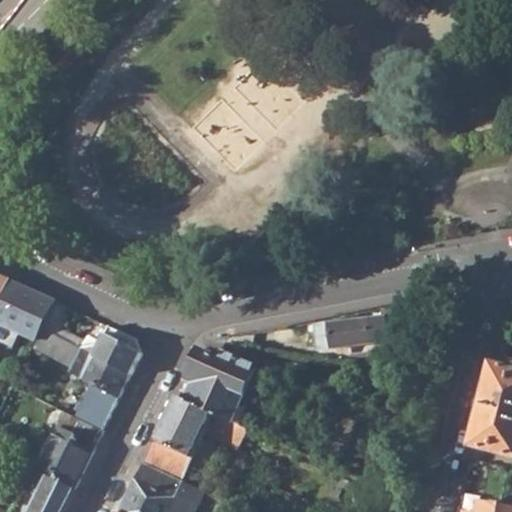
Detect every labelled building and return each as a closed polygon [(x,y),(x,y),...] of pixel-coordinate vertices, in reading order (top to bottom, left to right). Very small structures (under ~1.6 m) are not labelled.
[(0,277),(0,303),(10,282),(0,277)] [(0,303),(0,323),(38,341),(45,330),(58,303),(10,282),(0,303)] [(384,307),(386,317),(418,313),(416,300),(384,307)] [(111,327),(101,347),(99,351),(90,347),(63,333),(73,310),(58,303),(45,330),(132,375),(142,354),(138,339),(111,327)] [(389,343),(386,317),(314,325),(319,350),(333,350),(389,343)] [(84,403),(77,419),(104,432),(132,375),(45,330),(38,341),(34,351),(94,384),(99,387),(90,406),(84,403)] [(92,343),(90,347),(99,351),(101,347),(92,343)] [(227,421),(241,428),(247,414),(239,410),(257,370),(222,353),(219,358),(202,351),(190,379),(197,383),(187,404),(227,421)] [(474,448),(511,457),(511,370),(496,366),(474,448)] [(94,384),(84,403),(90,406),(99,387),(94,384)] [(177,399),(155,442),(194,460),(208,432),(219,437),(227,421),(187,404),(177,399)] [(43,464),(75,488),(104,432),(77,419),(68,415),(43,464)] [(155,442),(151,451),(190,469),(194,460),(155,442)] [(143,466),(183,484),(190,469),(151,451),(143,466)] [(31,511),(63,511),(75,488),(43,464),(37,460),(23,490),(38,498),(31,511)] [(196,511),(206,494),(183,484),(143,466),(119,511),(196,511)]
